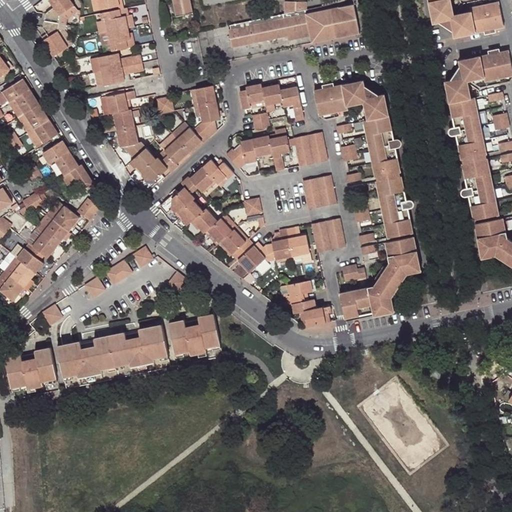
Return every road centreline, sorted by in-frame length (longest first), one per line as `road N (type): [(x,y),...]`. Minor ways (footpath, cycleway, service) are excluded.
road 1 (residential): [(135,212),(254,321),(304,348),(345,341)]
road 2 (residential): [(3,16),(135,212)]
road 3 (residential): [(299,77),(511,36)]
road 4 (residential): [(135,212),(2,334)]
road 5 (residential): [(345,341),(511,308)]
road 6 (residential): [(345,207),(354,252),(327,258),(345,341)]
road 7 (residential): [(148,0),(164,85),(223,74)]
